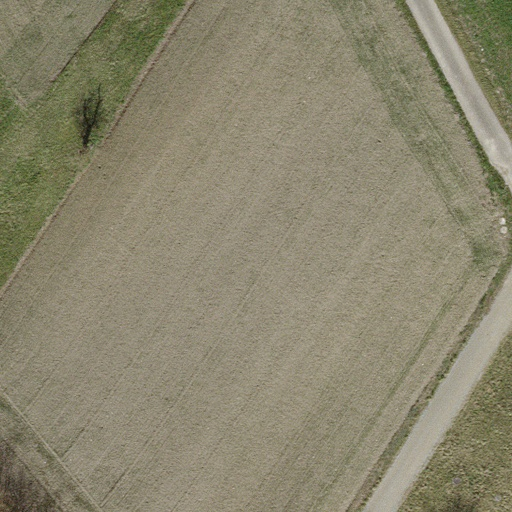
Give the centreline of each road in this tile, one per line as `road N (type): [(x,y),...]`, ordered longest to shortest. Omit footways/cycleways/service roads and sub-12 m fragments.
road 1 (track): [(385,511),(511,306)]
road 2 (track): [(511,158),(429,0)]
